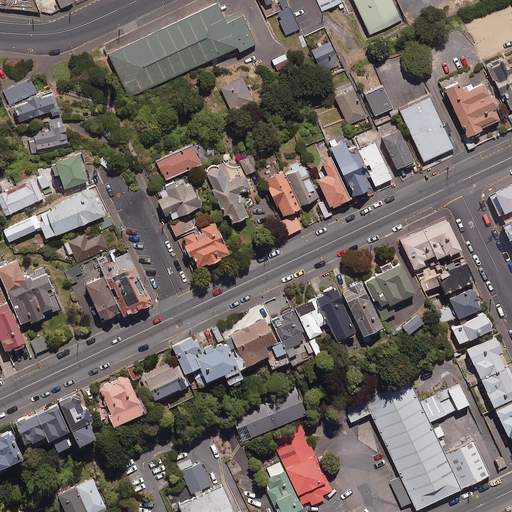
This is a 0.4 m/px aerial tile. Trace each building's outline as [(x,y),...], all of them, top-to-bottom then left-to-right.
[(224,0),(219,0),(119,48),(142,96),(267,37),(253,9),(234,18),(224,0)] [(340,0),(316,0),(322,12),(342,2),(340,0)] [(385,0),(344,0),(359,36),(395,21),(385,0)] [(300,28),(292,8),(279,13),(287,33),(300,28)] [(340,64),(330,42),(312,50),(321,72),(340,64)] [(511,70),(504,74),(498,62),(488,67),(510,111),(511,110),(511,70)] [(244,77),(221,86),(231,111),(254,101),(244,77)] [(37,92),(30,78),(3,91),(10,104),(37,92)] [(499,120),(494,109),(496,108),(495,106),(497,105),(493,94),(489,96),(484,84),(473,89),(471,84),(460,89),(458,83),(444,89),(466,138),(469,136),(470,138),(480,133),(479,131),(481,131),(480,128),(499,120)] [(393,107),(384,85),(366,93),(376,115),(393,107)] [(366,117),(354,89),(337,96),(349,125),(366,117)] [(60,113),(53,92),(29,101),(29,102),(15,107),(20,121),(51,110),(53,115),(60,113)] [(432,93),(403,107),(428,160),(457,146),(432,93)] [(69,146),(63,117),(50,120),(52,130),(28,135),(32,154),(69,146)] [(398,169),(406,165),(407,166),(414,163),(414,161),(415,161),(400,129),(384,137),(398,169)] [(371,174),(359,150),(352,154),(345,141),(332,147),(355,195),(373,187),(367,176),(371,174)] [(359,150),(371,174),(376,185),(392,178),(375,142),(359,150)] [(200,152),(196,143),(157,161),(165,179),(202,163),(198,153),(200,152)] [(55,178),(58,189),(64,187),(64,188),(88,180),(79,153),(52,162),(56,175),(59,174),(60,176),(55,178)] [(115,163),(103,155),(99,161),(110,170),(115,163)] [(257,169),(251,155),(241,159),(246,173),(257,169)] [(319,197),(304,165),(300,166),(298,161),(290,165),(292,169),(285,172),(300,205),(319,197)] [(239,194),(251,188),(245,173),(231,179),(224,165),(207,173),(214,188),(212,189),(224,215),(229,213),(233,223),(248,216),(244,208),(246,204),(246,200),(244,196),(239,194)] [(301,208),(300,205),(285,172),(284,171),(265,179),(282,217),(301,208)] [(339,179),(341,178),(338,171),(317,180),(329,206),(333,205),(333,207),(351,198),(343,182),(341,183),(339,179)] [(45,173),(37,176),(42,189),(51,185),(45,173)] [(15,190),(14,188),(0,194),(0,199),(7,215),(44,198),(34,178),(18,186),(19,188),(15,190)] [(186,186),(184,181),(176,185),(174,181),(166,185),(170,195),(159,200),(166,215),(172,212),(175,218),(202,205),(192,183),(186,186)] [(511,184),(490,195),(503,222),(511,218),(511,184)] [(40,223),(47,238),(105,214),(98,197),(97,197),(93,187),(82,191),(83,194),(56,205),(57,208),(41,214),(44,221),(40,223)] [(332,214),(326,200),(319,203),(325,217),(332,214)] [(39,205),(27,210),(30,218),(42,212),(39,205)] [(194,254),(200,266),(207,262),(208,265),(222,258),(222,257),(230,253),(224,240),(225,239),(215,221),(200,228),(198,224),(192,227),(186,215),(170,223),(176,235),(182,233),(187,245),(185,246),(190,256),(194,254)] [(302,228),(296,215),(281,222),(287,235),(302,228)] [(98,222),(101,229),(113,224),(110,217),(98,222)] [(36,229),(31,218),(4,230),(9,241),(36,229)] [(459,248),(445,219),(397,241),(411,271),(425,264),(423,259),(436,253),(439,258),(459,248)] [(511,238),(511,220),(503,225),(510,239),(511,238)] [(69,254),(74,252),(78,261),(108,248),(102,234),(87,240),(84,235),(64,243),(69,254)] [(152,299),(129,249),(100,263),(104,272),(83,282),(102,322),(152,299)] [(477,278),(467,256),(438,270),(448,291),(477,278)] [(48,274),(47,274),(43,266),(35,270),(36,272),(24,277),(17,260),(0,266),(0,270),(21,322),(30,318),(32,321),(45,316),(42,311),(54,306),(56,310),(61,308),(53,290),(48,291),(47,288),(53,286),(48,274)] [(391,265),(389,261),(381,264),(383,269),(363,279),(373,297),(376,295),(380,303),(387,299),(388,302),(414,290),(399,261),(391,265)] [(83,271),(80,264),(66,271),(69,278),(83,271)] [(440,282),(435,273),(420,281),(425,290),(440,282)] [(373,339),(368,329),(381,323),(359,276),(340,286),(366,342),(373,339)] [(355,330),(334,284),(315,292),(336,339),(355,330)] [(484,302),(476,285),(452,297),(460,314),(484,302)] [(16,349),(25,345),(24,342),(26,341),(9,300),(5,302),(0,290),(0,334),(7,350),(15,346),(16,349)] [(325,321),(314,298),(295,307),(309,336),(321,331),(318,324),(325,321)] [(394,313),(390,304),(378,310),(382,319),(394,313)] [(496,325),(488,309),(455,324),(463,340),(496,325)] [(271,320),(287,357),(296,353),(292,344),(304,339),(290,310),(270,319),(271,320)] [(423,321),(415,312),(401,325),(409,334),(423,321)] [(270,319),(268,314),(223,334),(238,367),(269,353),(266,345),(276,340),(268,322),(271,320),(270,319)] [(511,357),(499,331),(470,345),(497,401),(511,394),(511,357)] [(49,347),(44,335),(29,342),(35,354),(49,347)] [(198,352),(191,335),(171,344),(183,370),(198,364),(202,372),(195,376),(199,385),(213,379),(212,375),(222,370),(227,380),(240,374),(224,338),(212,344),(211,342),(201,346),(203,350),(198,352)] [(315,337),(309,340),(316,354),(322,351),(315,337)] [(284,352),(280,341),(272,345),(277,355),(284,352)] [(288,361),(285,355),(269,363),(272,369),(288,361)] [(188,382),(175,356),(141,375),(153,397),(174,386),(175,389),(188,382)] [(143,410),(126,373),(98,386),(115,423),(143,410)] [(413,376),(369,397),(421,506),(465,486),(449,453),(413,376)] [(465,380),(427,398),(436,419),(474,401),(465,380)] [(311,410),(299,385),(240,413),(252,438),(311,410)] [(81,405),(75,391),(57,399),(76,441),(93,433),(86,418),(91,416),(85,403),(81,405)] [(511,401),(499,408),(511,434),(511,401)] [(35,411),(47,436),(66,426),(54,402),(35,411)] [(104,416),(100,405),(93,408),(97,419),(104,416)] [(47,436),(35,411),(14,421),(26,446),(47,436)] [(0,460),(20,451),(9,427),(0,431),(0,460)] [(330,489),(301,428),(273,441),(301,502),(330,489)] [(52,439),(56,447),(69,441),(65,433),(52,439)] [(449,453),(465,486),(495,471),(479,438),(449,453)] [(506,464),(501,456),(495,460),(500,468),(506,464)] [(301,502),(285,470),(263,481),(277,511),(298,511),(303,510),(301,502)] [(92,511),(105,506),(91,475),(70,485),(68,481),(61,484),(63,488),(56,492),(65,511),(92,511)] [(242,511),(228,480),(184,499),(189,511),(242,511)]
